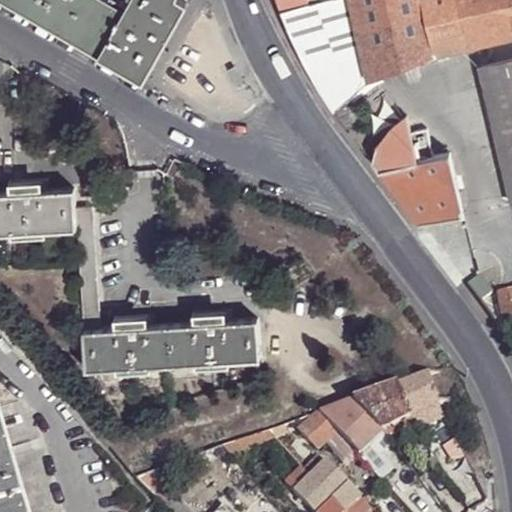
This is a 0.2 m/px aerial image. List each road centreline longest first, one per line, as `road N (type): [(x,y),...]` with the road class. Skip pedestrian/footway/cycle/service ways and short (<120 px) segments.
road 1 (residential): [(0,28),(141,114),(266,164),(330,151)]
road 2 (tertiary): [(330,151),(493,376),(511,428)]
road 3 (tertiary): [(240,0),(330,151)]
